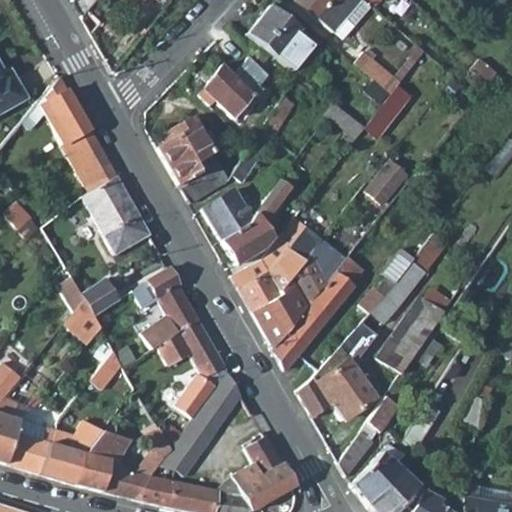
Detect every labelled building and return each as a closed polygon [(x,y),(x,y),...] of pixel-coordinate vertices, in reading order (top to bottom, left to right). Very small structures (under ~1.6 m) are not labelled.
[(360,0),(291,0),(292,0),(338,41),(368,7),(360,0)] [(412,5),(405,0),(378,0),(377,2),(398,20),(412,5)] [(291,35),(296,29),(268,5),(242,35),(288,72),(306,48),(291,35)] [(390,93),(396,86),(365,59),(356,70),(387,97),(390,93)] [(230,120),(248,96),(219,67),(195,96),(206,107),(212,102),(230,120)] [(11,84),(5,86),(0,77),(0,111),(20,99),(11,84)] [(39,116),(85,194),(112,177),(56,80),(34,107),(39,116)] [(362,129),(374,139),(402,104),(390,93),(387,97),(362,129)] [(268,140),(290,108),(279,100),(257,132),(268,140)] [(354,139),(362,129),(330,105),(322,115),(354,139)] [(39,116),(34,107),(16,130),(24,137),(39,116)] [(204,150),(188,121),(164,133),(168,142),(154,150),(175,187),(197,174),(193,166),(210,157),(207,150),(204,150)] [(238,186),(268,140),(257,132),(223,182),(226,186),(231,184),(238,186)] [(0,163),(11,149),(5,144),(0,149),(0,163)] [(175,187),(188,209),(226,186),(223,182),(210,157),(193,166),(197,174),(175,187)] [(362,192),(377,206),(401,177),(386,164),(362,192)] [(110,257),(146,237),(112,177),(85,194),(78,198),(110,257)] [(265,241),(259,227),(284,190),(275,182),(248,221),(247,221),(241,230),(218,244),(231,267),(258,251),(265,241)] [(247,221),(231,193),(200,211),(218,244),(241,230),(247,221)] [(280,233),(257,263),(267,271),(291,242),(280,233)] [(429,234),(406,262),(419,273),(442,246),(429,234)] [(312,247),(265,304),(248,314),(260,335),(289,318),(291,315),(295,318),(341,260),(317,241),(312,247)] [(248,314),(265,304),(312,247),(307,242),(300,250),(291,242),(267,271),(261,278),(236,293),(248,314)] [(295,318),(269,350),(282,372),(349,287),(345,283),(357,269),(343,258),(341,260),(295,318)] [(228,281),(236,293),(261,278),(267,271),(257,263),(228,280),(228,281)] [(152,300),(167,326),(141,344),(144,348),(140,350),(143,356),(154,348),(195,322),(164,270),(142,282),(143,284),(128,294),(136,310),(152,300)] [(355,306),(364,314),(383,291),(383,290),(388,284),(381,278),(373,289),(370,287),(355,306)] [(91,318),(114,303),(100,281),(77,296),(80,301),(82,303),(91,318)] [(419,300),(439,314),(453,294),(434,281),(419,300)] [(416,298),(383,346),(373,361),(396,377),(409,359),(423,338),(431,326),(439,314),(419,300),(416,298)] [(83,348),(98,329),(91,318),(82,303),(80,301),(59,328),(83,348)] [(193,416),(224,373),(195,322),(154,348),(166,367),(186,356),(199,381),(181,407),(193,416)] [(366,346),(348,333),(327,358),(311,379),(294,393),(309,419),(328,405),(338,422),(368,401),(370,393),(351,366),(366,346)] [(409,359),(422,368),(436,348),(423,338),(409,359)] [(110,352),(87,382),(99,390),(118,366),(110,352)] [(0,400),(1,399),(30,364),(17,354),(0,374),(0,376),(3,379),(0,383),(0,400)] [(183,478),(238,399),(224,373),(193,416),(168,452),(167,453),(156,469),(172,473),(172,471),(183,478)] [(470,401),(461,395),(446,420),(456,426),(458,424),(470,401)] [(63,397),(46,418),(55,424),(71,404),(63,397)] [(458,424),(473,430),(477,402),(472,398),(470,401),(458,424)] [(0,418),(5,420),(12,405),(1,399),(0,400),(0,418)] [(377,434),(394,408),(381,399),(336,466),(342,476),(367,444),(375,432),(377,434)] [(36,408),(41,410),(44,402),(42,401),(39,400),(36,408)] [(0,466),(1,467),(12,435),(14,426),(15,424),(5,420),(0,418),(0,466)] [(395,470),(363,506),(368,511),(408,511),(419,492),(456,426),(446,420),(442,418),(406,479),(395,470)] [(14,426),(12,435),(39,444),(41,435),(14,426)] [(68,486),(71,487),(83,457),(87,450),(95,440),(99,435),(81,426),(76,438),(54,432),(54,433),(53,439),(50,447),(46,446),(35,477),(41,478),(57,483),(68,486)] [(12,435),(1,467),(19,472),(35,477),(46,446),(50,447),(53,439),(54,433),(43,430),(41,435),(39,444),(12,435)] [(111,463),(98,460),(103,443),(95,440),(87,450),(83,457),(71,487),(78,489),(129,501),(131,502),(156,469),(167,453),(154,430),(142,438),(150,453),(138,471),(111,463)] [(104,440),(103,443),(98,460),(111,463),(116,444),(104,440)] [(240,473),(231,478),(226,480),(220,486),(210,477),(203,485),(209,491),(211,493),(213,496),(209,511),(244,511),(245,511),(250,511),(290,489),(289,487),(285,481),(281,474),(262,440),(242,452),(251,466),(240,473)] [(392,467),(401,456),(393,451),(384,446),(378,453),(392,467)] [(378,453),(349,486),(363,506),(395,470),(392,467),(378,453)] [(131,502),(138,504),(178,511),(209,511),(213,496),(172,485),(172,473),(156,469),(131,502)] [(511,511),(511,506),(474,501),(476,488),(463,486),(460,503),(458,511),(511,511)] [(511,493),(476,488),(474,501),(511,506),(511,493)] [(442,511),(434,507),(437,502),(419,492),(408,511),(442,511)] [(434,507),(442,511),(458,511),(460,503),(442,493),(437,502),(434,507)]
